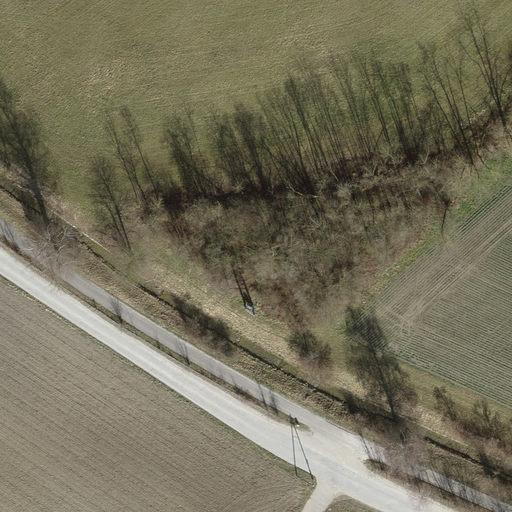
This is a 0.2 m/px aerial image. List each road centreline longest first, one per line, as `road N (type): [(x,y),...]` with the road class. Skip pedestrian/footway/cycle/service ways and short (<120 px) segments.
road 1 (track): [(0,225),(191,353),(356,442),(511,510)]
road 2 (residential): [(416,511),(334,475),(0,258)]
